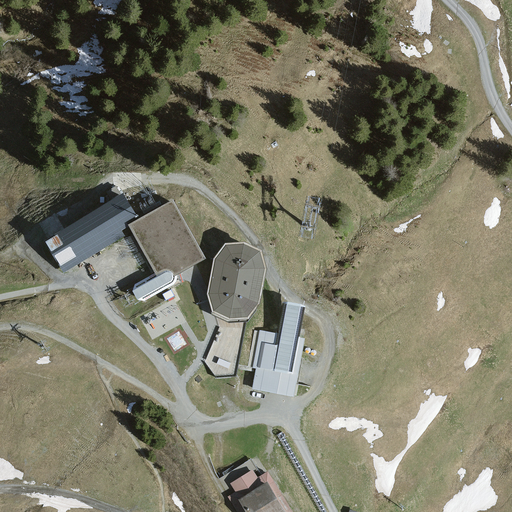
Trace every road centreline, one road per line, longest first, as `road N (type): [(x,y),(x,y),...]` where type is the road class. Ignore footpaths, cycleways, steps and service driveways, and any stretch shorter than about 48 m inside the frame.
road 1 (track): [(282,418),(321,381),(327,326),(289,296),(246,231),(196,187),(127,180),(43,233),(35,248),(43,265),(69,281)]
road 2 (track): [(190,416),(169,375),(94,285),(69,281)]
road 3 (track): [(511,128),(496,106),(473,28),(448,0)]
